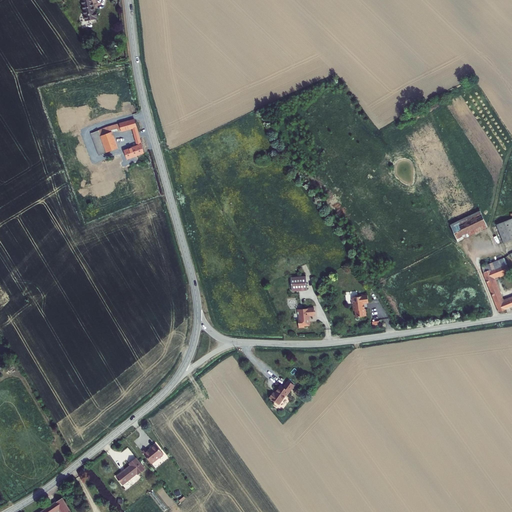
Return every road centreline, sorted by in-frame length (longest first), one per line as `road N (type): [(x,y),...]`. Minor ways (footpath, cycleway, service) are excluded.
road 1 (secondary): [(128,0),(140,87),(198,316)]
road 2 (residential): [(238,342),(312,344),(511,316)]
road 3 (secondary): [(9,511),(178,377)]
